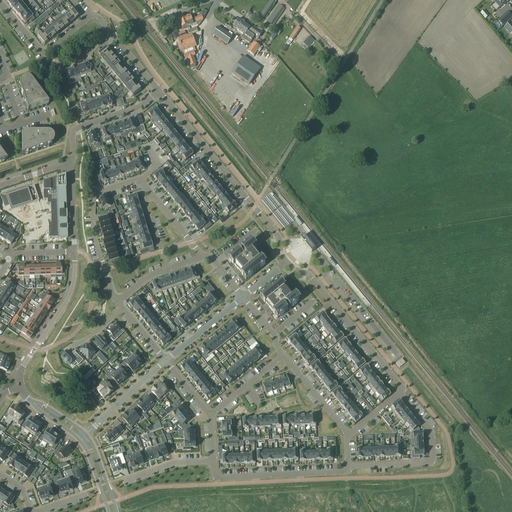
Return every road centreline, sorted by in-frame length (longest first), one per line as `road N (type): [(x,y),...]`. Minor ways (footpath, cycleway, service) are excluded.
road 1 (residential): [(158,91),(277,237),(284,263)]
road 2 (unclassified): [(276,169),(381,0)]
road 3 (residential): [(152,195),(139,180),(91,199),(92,233),(117,301)]
road 4 (residential): [(284,263),(311,277),(399,392)]
road 5 (residential): [(347,465),(432,458),(429,430),(399,392)]
road 6 (tertiary): [(74,252),(70,294),(21,367),(20,388)]
road 7 (residential): [(213,461),(218,478),(347,465)]
road 8 (residential): [(158,91),(75,128),(66,167)]
road 9 (residential): [(0,2),(43,53),(86,18)]
